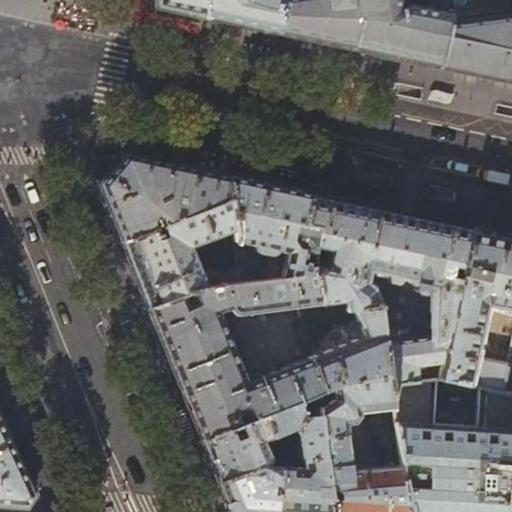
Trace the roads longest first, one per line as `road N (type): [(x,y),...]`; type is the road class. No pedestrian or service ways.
road 1 (primary): [(511,164),(112,74),(46,62),(0,66)]
road 2 (primary): [(141,511),(0,194)]
